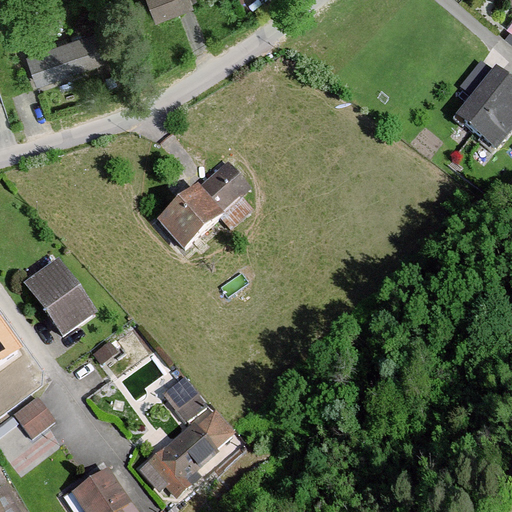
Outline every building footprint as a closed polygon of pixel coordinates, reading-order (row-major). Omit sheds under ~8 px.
[(149,0),(156,15),(189,0),(149,0)] [(96,29),(25,55),(36,83),(106,57),(96,29)] [(456,126),(486,152),(511,123),(511,90),(499,79),(456,126)] [(223,164),(158,226),(180,249),(246,187),(223,164)] [(243,193),(226,211),(238,223),(255,204),(243,193)] [(58,262),(26,283),(62,338),(97,314),(58,262)] [(0,367),(21,353),(0,322),(0,367)] [(183,424),(207,407),(186,379),(163,396),(183,424)] [(55,421),(35,398),(12,417),(31,441),(55,421)] [(215,414),(201,428),(220,447),(234,434),(215,414)] [(195,421),(141,472),(161,493),(165,489),(179,503),(212,471),(207,465),(222,450),(220,447),(201,428),(195,421)] [(135,511),(105,470),(71,495),(83,511),(135,511)]
